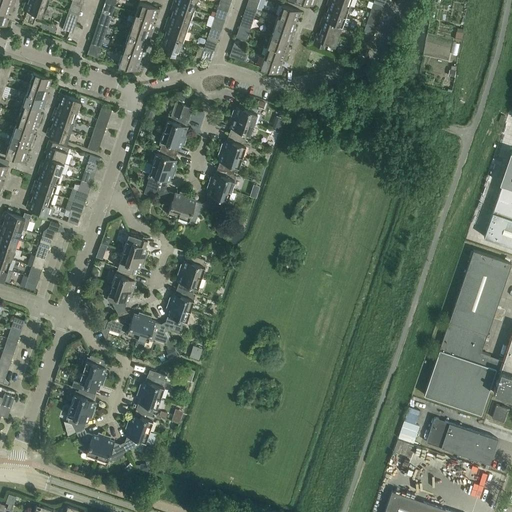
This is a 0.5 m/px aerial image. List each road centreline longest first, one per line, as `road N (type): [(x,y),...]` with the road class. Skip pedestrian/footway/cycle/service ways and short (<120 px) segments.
road 1 (residential): [(215,70),(283,89),(367,72),(388,15),(407,0)]
road 2 (residential): [(63,319),(14,475)]
road 3 (residential): [(148,301),(168,241),(136,227),(108,182)]
road 4 (residential): [(0,42),(138,92)]
road 5 (residential): [(108,182),(63,319)]
road 6 (residential): [(108,420),(122,369),(63,319)]
road 7 (tertiary): [(134,511),(14,475)]
